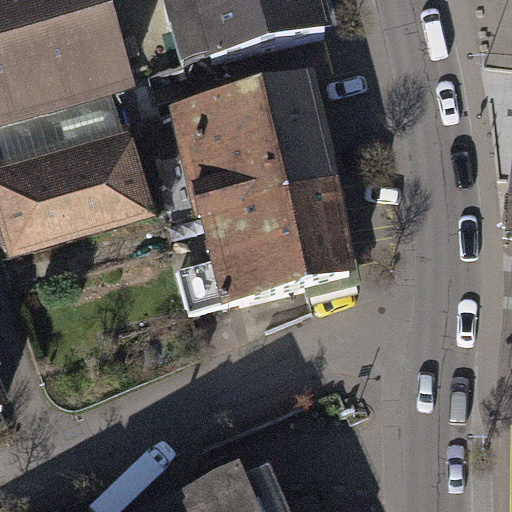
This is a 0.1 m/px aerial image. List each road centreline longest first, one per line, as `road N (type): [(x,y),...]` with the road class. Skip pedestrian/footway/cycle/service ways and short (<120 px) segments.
road 1 (residential): [(0,479),(324,345),(448,330)]
road 2 (residential): [(448,330),(452,226),(412,0)]
road 3 (residential): [(443,511),(448,330)]
